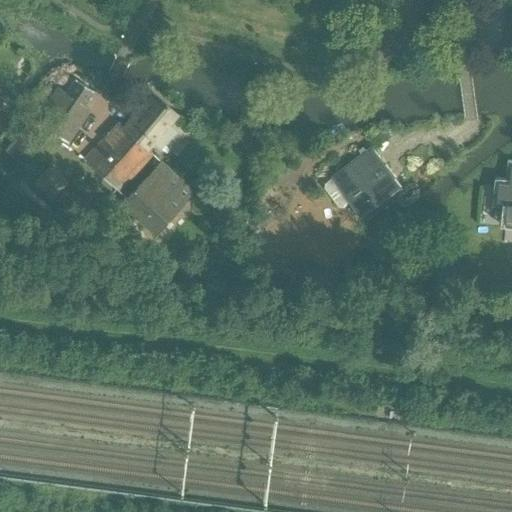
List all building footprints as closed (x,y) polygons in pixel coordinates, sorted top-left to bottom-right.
[(42,127),(67,143),(85,116),(79,111),(92,91),(74,79),(65,93),(57,88),(43,109),(51,114),(42,127)] [(83,161),(118,192),(152,154),(147,149),(152,143),(177,115),(152,93),(122,127),(117,123),(83,161)] [(30,157),(12,142),(4,150),(22,166),(30,157)] [(331,177),(332,179),(325,184),(325,188),(339,207),(343,207),(353,200),(368,219),(405,191),(378,155),(377,156),(371,148),(372,147),(371,146),(331,177)] [(139,183),(160,158),(154,152),(132,177),(139,183)] [(511,165),(511,166),(511,170),(511,169),(510,183),(499,182),(499,186),(498,186),(497,202),(508,203),(506,224),(511,225),(511,165)] [(121,205),(153,235),(193,192),(169,171),(156,186),(146,177),(121,205)]
